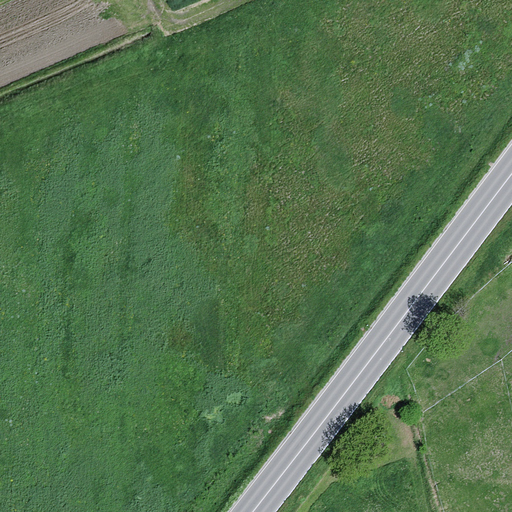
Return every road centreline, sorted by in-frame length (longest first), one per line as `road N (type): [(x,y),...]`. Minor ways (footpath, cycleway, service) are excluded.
road 1 (tertiary): [(251,511),(511,173)]
road 2 (track): [(252,0),(195,24),(167,24),(149,0)]
